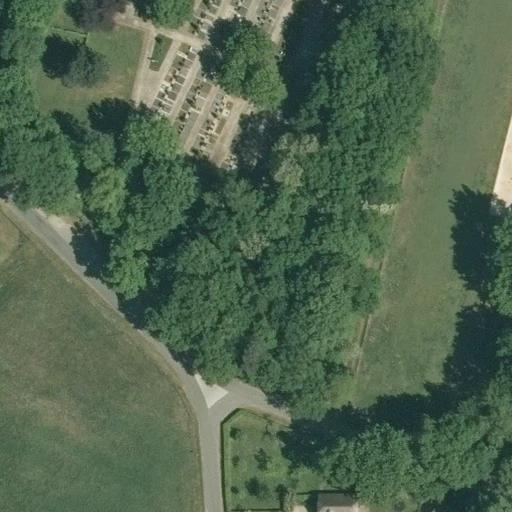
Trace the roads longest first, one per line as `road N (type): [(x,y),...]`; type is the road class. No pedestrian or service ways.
road 1 (unclassified): [(179,360),(0,181)]
road 2 (unclassified): [(394,452),(238,392)]
road 3 (unclassified): [(394,452),(511,381)]
road 4 (unclassified): [(511,499),(394,452)]
